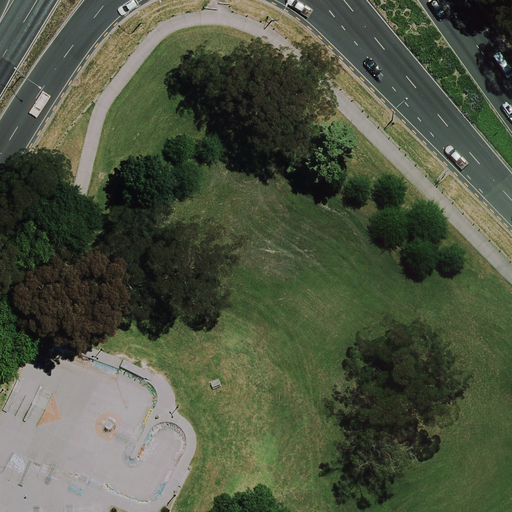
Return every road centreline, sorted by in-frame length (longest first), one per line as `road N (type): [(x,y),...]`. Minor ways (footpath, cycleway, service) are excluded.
road 1 (trunk): [(107,0),(0,153)]
road 2 (trunk): [(511,198),(414,85)]
road 3 (trunk): [(414,85),(298,0)]
road 4 (trunk): [(441,0),(511,99)]
